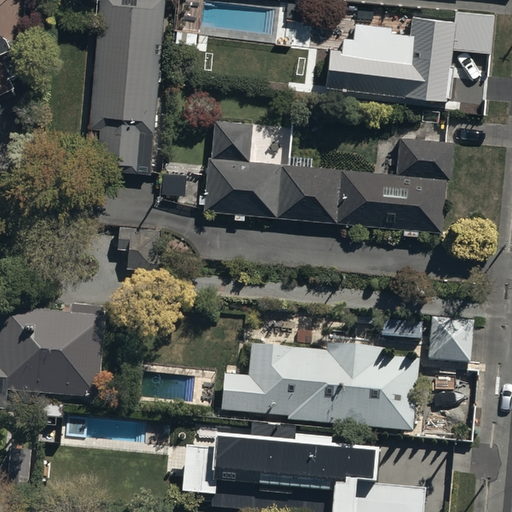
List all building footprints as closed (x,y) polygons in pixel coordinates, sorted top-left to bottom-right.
[(26,0),(0,0),(0,108),(1,108),(0,105),(0,91),(12,87),(9,79),(16,76),(9,58),(22,54),(26,0)] [(101,0),(90,128),(100,127),(97,169),(138,172),(137,182),(149,188),(161,188),(161,195),(185,195),(185,174),(161,174),(161,148),(153,148),(164,0),(101,0)] [(343,48),(329,46),(325,86),(446,99),(452,49),(492,53),(496,16),(456,12),(455,22),(415,17),(413,36),(391,33),(391,27),(356,23),(354,39),(344,38),(343,48)] [(254,124),(215,121),(207,211),(238,214),(237,218),(246,219),(247,214),(404,229),(404,234),(418,236),(419,230),(442,231),(446,179),(451,179),(453,142),(400,138),(397,175),(251,162),(254,124)] [(121,228),(120,248),(131,248),(129,267),(162,270),(163,256),(158,256),(160,231),(121,228)] [(0,408),(2,409),(3,393),(98,398),(103,308),(71,306),(70,313),(0,308),(0,350),(0,351),(0,356),(0,408)] [(432,319),(428,362),(471,365),(475,323),(432,319)] [(327,353),(252,347),(249,379),(225,376),(222,412),(289,418),(289,422),(414,434),(421,360),(385,357),(385,350),(327,345),(327,353)] [(216,451),(186,448),(181,497),(214,500),(213,511),(219,511),(422,511),(424,488),(378,483),(381,453),(332,448),(333,442),(296,438),(295,446),(217,438),(216,451)]
